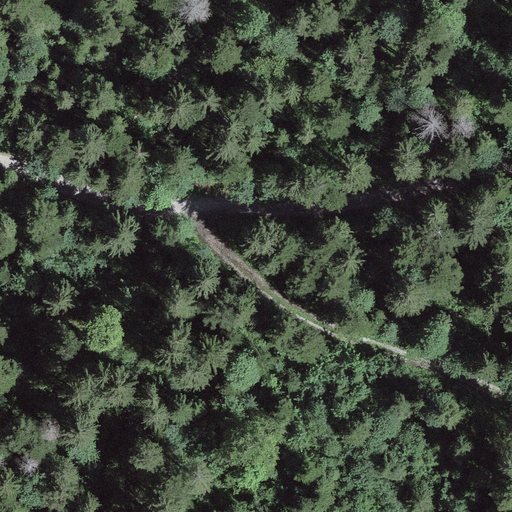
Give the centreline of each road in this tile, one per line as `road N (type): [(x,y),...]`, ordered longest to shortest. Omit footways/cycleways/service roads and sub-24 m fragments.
road 1 (track): [(218,212),(347,208),(511,162)]
road 2 (track): [(0,160),(126,206),(218,212)]
